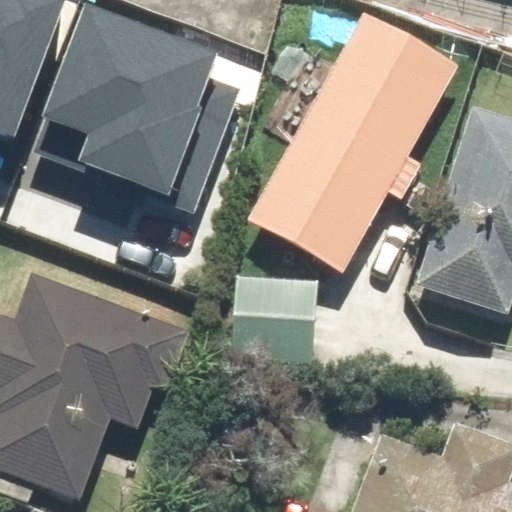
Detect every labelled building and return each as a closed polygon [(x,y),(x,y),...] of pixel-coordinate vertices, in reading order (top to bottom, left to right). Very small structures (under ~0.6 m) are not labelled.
[(0,0),(0,136),(25,146),(80,7),(61,0),(0,0)] [(88,9),(32,148),(170,203),(226,64),(88,9)] [(261,226),(349,275),(459,75),(371,27),(261,226)] [(511,126),(471,114),(418,291),(509,319),(511,308),(511,126)] [(189,336),(36,281),(18,328),(4,323),(0,334),(0,395),(2,396),(0,401),(0,479),(85,507),(109,435),(115,422),(142,432),(156,395),(166,399),(189,336)] [(243,283),(238,367),(314,371),(319,287),(243,283)] [(511,485),(511,449),(461,431),(448,467),(387,443),(360,511),(511,511),(511,490),(511,485)]
